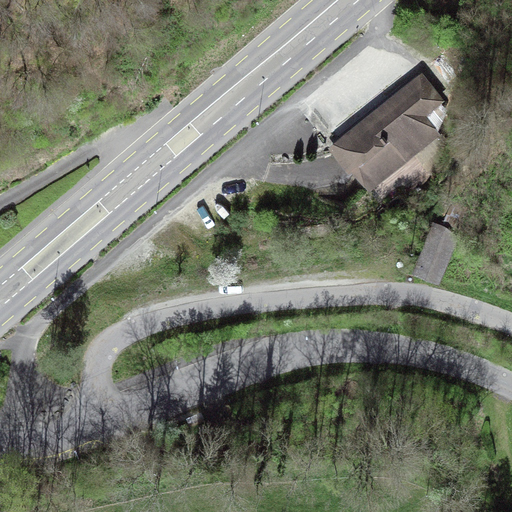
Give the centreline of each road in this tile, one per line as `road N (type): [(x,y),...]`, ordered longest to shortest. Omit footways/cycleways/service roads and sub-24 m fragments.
road 1 (unclassified): [(104,420),(97,370),(109,342),(197,310),(400,293),(511,323)]
road 2 (primary): [(0,294),(337,0)]
road 3 (tertiary): [(104,420),(317,346),(407,350),(511,385)]
